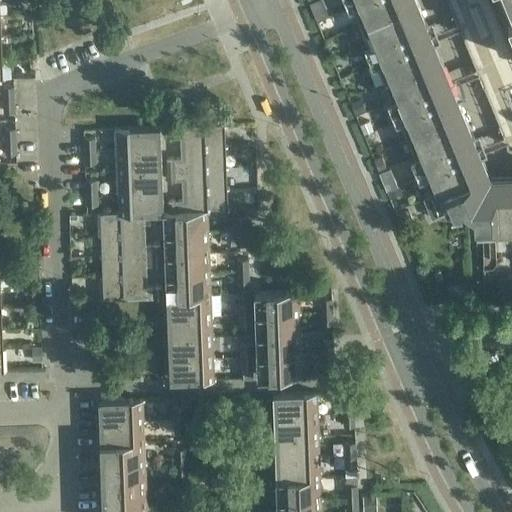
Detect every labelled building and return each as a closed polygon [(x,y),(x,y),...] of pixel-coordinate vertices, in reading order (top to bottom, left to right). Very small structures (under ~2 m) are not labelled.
[(350,0),(439,215),(480,197),(468,167),(463,169),(460,161),(449,134),(453,132),(444,110),(440,112),(432,93),(426,77),(430,75),(421,54),(417,56),(413,47),(402,21),(407,19),(398,0),(350,0)] [(3,85),(4,98),(15,98),(14,85),(3,85)] [(15,98),(4,98),(4,110),(15,110),(15,98)] [(361,99),(351,103),(355,113),(365,109),(361,99)] [(362,126),(365,134),(374,131),(371,122),(362,126)] [(223,123),(167,125),(167,136),(182,136),(182,146),(224,145),(223,123)] [(161,125),(121,127),(122,148),(162,146),(161,125)] [(5,127),(5,140),(16,140),(16,127),(5,127)] [(96,137),(85,137),(86,150),(97,149),(96,137)] [(16,140),(5,140),(6,153),(17,152),(16,140)] [(168,157),(168,168),(224,166),(224,145),(182,146),(182,157),(168,157)] [(162,146),(122,148),(122,169),(163,167),(162,146)] [(97,149),(86,150),(86,162),(97,162),(97,149)] [(375,158),(378,165),(386,162),(383,155),(375,158)] [(224,166),(168,168),(169,179),(183,178),(183,189),(225,187),(224,166)] [(163,167),(122,169),(123,190),(163,188),(163,167)] [(98,178),(87,179),(87,191),(98,191),(98,178)] [(384,182),(387,190),(396,187),(393,178),(384,182)] [(169,200),(170,210),(170,211),(206,210),(226,209),(225,187),(183,189),(184,199),(169,200)] [(401,187),(388,191),(391,199),(404,194),(401,187)] [(163,188),(123,190),(123,211),(160,210),(160,211),(164,211),(163,188)] [(98,191),(87,191),(87,204),(98,204),(98,191)] [(494,192),(496,237),(511,236),(511,196),(507,197),(507,192),(494,192)] [(103,212),(104,234),(146,232),(145,222),(160,221),(160,211),(160,210),(123,211),(103,212)] [(170,210),(165,210),(166,232),(206,231),(206,210),(170,211),(170,210)] [(495,211),(474,212),(475,230),(495,229),(495,211)] [(236,216),(236,229),(247,229),(247,216),(236,216)] [(247,229),(236,229),(237,241),(248,241),(247,229)] [(206,231),(166,232),(167,254),(207,252),(206,231)] [(146,232),(104,234),(105,255),(161,253),(161,242),(146,242),(146,232)] [(207,252),(167,254),(167,275),(208,273),(207,252)] [(161,253),(105,255),(105,276),(147,274),(147,264),(161,264),(161,253)] [(237,259),(238,271),(249,271),(248,258),(237,259)] [(249,271),(238,271),(238,284),(249,283),(249,271)] [(208,273),(167,275),(168,296),(208,294),(208,273)] [(147,274),(105,276),(106,298),(162,296),(162,284),(147,285),(147,274)] [(295,289),(259,291),(260,314),(296,312),(295,289)] [(208,294),(168,296),(169,317),(209,315),(208,294)] [(320,298),(321,310),(332,310),(331,297),(320,298)] [(239,301),(239,313),(250,313),(249,300),(239,301)] [(332,310),(321,310),(321,323),(332,323),(332,310)] [(296,312),(260,314),(261,335),(296,333),(296,312)] [(250,313),(239,313),(239,326),(250,326),(250,313)] [(209,315),(169,317),(169,338),(209,336),(209,315)] [(296,333),(261,335),(261,356),(297,354),(296,333)] [(209,336),(169,338),(170,359),(210,358),(209,336)] [(322,340),(322,352),(333,352),(333,339),(322,340)] [(240,343),(240,356),(251,355),(251,343),(240,343)] [(42,360),(42,349),(33,349),(33,360),(42,360)] [(333,352),(322,352),(323,365),(334,365),(333,352)] [(297,354),(261,356),(262,377),(298,375),(297,354)] [(251,355),(240,356),(241,376),(252,376),(252,368),(251,355)] [(210,358),(170,359),(171,380),(211,379),(210,358)] [(314,391),(277,392),(273,392),(274,414),(315,412),(314,391)] [(140,397),(100,399),(100,420),(141,419),(140,397)] [(343,399),(343,412),(354,412),(354,399),(343,399)] [(173,406),(174,418),(185,418),(184,405),(173,406)] [(315,412),(274,414),(275,435),(316,434),(315,412)] [(354,412),(343,412),(344,425),(355,424),(354,412)] [(185,418),(174,418),(174,431),(185,431),(185,418)] [(141,419),(100,420),(101,441),(142,440),(141,419)] [(316,434),(275,435),(276,456),(316,455),(316,434)] [(142,440),(101,441),(102,463),(142,461),(142,440)] [(344,442),(345,454),(356,454),(355,441),(344,442)] [(175,448),(176,460),(186,460),(186,447),(175,448)] [(356,454),(345,454),(345,467),(356,467),(356,454)] [(316,455),(276,456),(277,478),(317,476),(316,455)] [(186,460),(176,460),(176,473),(187,473),(186,460)] [(142,461),(102,463),(103,484),(143,483),(142,461)] [(317,476),(277,478),(278,499),(318,498),(317,476)] [(143,483),(103,484),(104,505),(144,504),(143,483)] [(346,484),(347,497),(358,496),(357,484),(346,484)] [(177,490),(177,503),(188,502),(188,490),(177,490)] [(366,495),(363,495),(363,507),(363,511),(376,510),(375,506),(375,494),(374,494),(368,494),(366,495)] [(358,496),(347,497),(347,509),(358,509),(358,496)] [(318,511),(318,498),(278,499),(278,511),(318,511)] [(188,511),(188,502),(177,503),(177,511),(188,511)]
